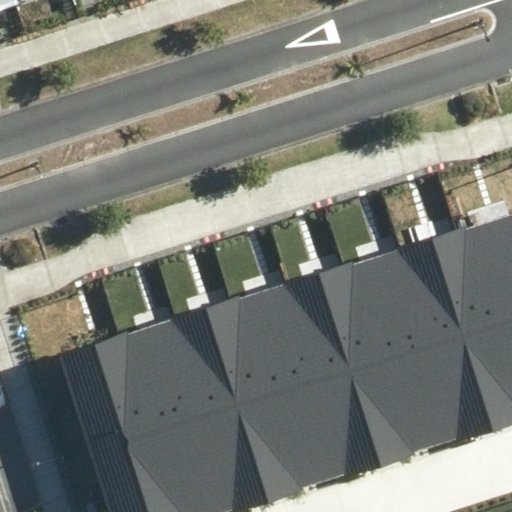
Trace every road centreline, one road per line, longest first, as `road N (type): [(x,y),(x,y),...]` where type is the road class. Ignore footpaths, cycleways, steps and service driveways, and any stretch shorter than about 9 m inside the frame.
road 1 (residential): [(511,44),(0,212)]
road 2 (residential): [(0,138),(421,0)]
road 3 (residential): [(374,492),(511,447)]
